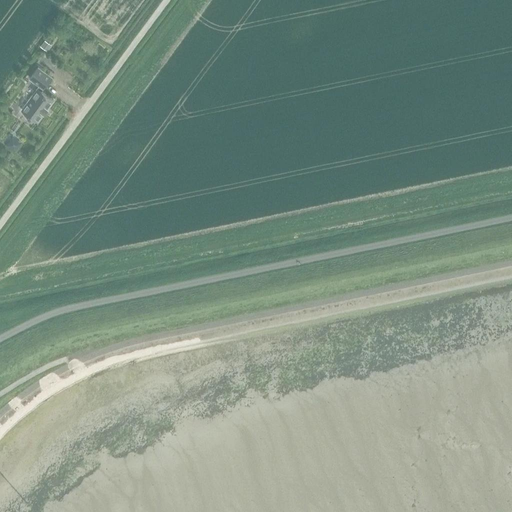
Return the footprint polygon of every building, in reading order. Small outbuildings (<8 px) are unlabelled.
[(49,35),(57,39),(61,32),(53,28),(49,35)] [(43,40),(39,45),(45,49),(49,44),(43,40)] [(40,66),(54,76),(68,58),(50,44),(45,50),(50,54),(40,66)] [(51,77),(38,67),(29,78),(39,85),(21,110),(37,122),(43,113),(44,114),(48,108),(47,108),(53,100),(41,91),(51,77)] [(19,125),(12,134),(24,142),(31,133),(19,125)]
